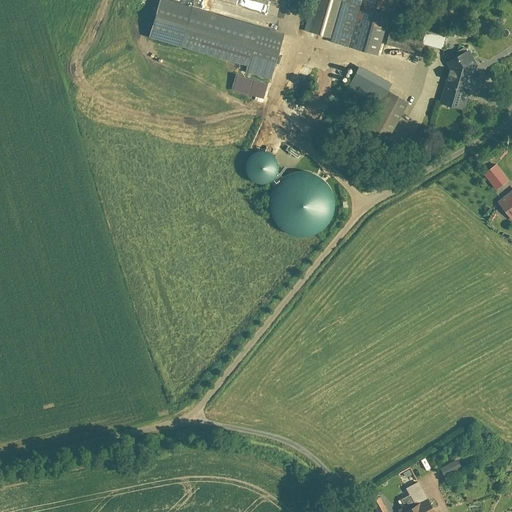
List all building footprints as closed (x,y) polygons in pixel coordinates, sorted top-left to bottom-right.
[(280,33),(163,0),(156,0),(146,37),(247,65),(245,71),(268,77),(280,33)] [(315,0),(306,31),(328,37),(327,39),(378,54),(386,26),(391,27),(393,28),(400,0),(315,0)] [(387,42),(421,52),(424,41),(425,37),(393,28),(391,27),(387,42)] [(443,47),(446,35),(427,30),(425,37),(424,41),(443,47)] [(466,47),(446,60),(449,64),(440,102),(464,108),(475,65),(477,64),(466,47)] [(392,82),(360,64),(346,89),(378,107),(388,88),(392,82)] [(265,82),(234,74),(230,89),(260,98),(265,82)] [(364,132),(385,144),(409,99),(388,88),(378,107),(364,132)] [(494,163),(482,172),(494,188),(506,179),(494,163)] [(327,225),(337,219),(339,200),(338,192),(328,175),(302,171),(297,172),(283,180),(281,193),(283,196),(282,200),(285,205),(292,204),(295,210),(294,218),(301,219),(303,223),(301,224),(307,225),(299,230),(295,229),(289,232),(307,234),(316,233),(322,230),(325,229),(323,226),(327,225)] [(511,189),(496,201),(511,222),(511,221),(511,189)] [(456,459),(440,467),(445,477),(461,469),(456,459)] [(409,494),(400,499),(405,509),(427,498),(417,479),(405,485),(409,494)] [(386,511),(377,494),(368,498),(374,511),(386,511)] [(405,509),(399,511),(433,511),(427,498),(405,509)]
